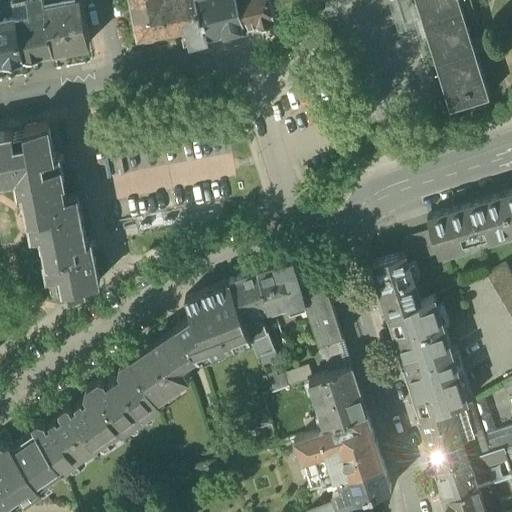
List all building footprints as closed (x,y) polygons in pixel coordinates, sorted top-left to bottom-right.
[(0,0),(0,58),(24,54),(13,0),(0,0)] [(13,0),(24,54),(55,48),(45,0),(13,0)] [(82,0),(45,0),(55,48),(67,46),(67,45),(91,41),(82,0)] [(193,38),(209,34),(200,0),(133,0),(139,31),(188,21),(193,38)] [(200,0),(209,34),(247,23),(241,0),(200,0)] [(272,0),(241,0),(247,23),(276,15),(272,0)] [(431,41),(419,2),(409,5),(407,0),(388,0),(398,31),(416,25),(422,44),(431,41)] [(418,0),(419,2),(431,41),(451,106),(491,94),(461,0),(418,0)] [(14,130),(12,130),(20,173),(18,173),(21,189),(31,187),(34,199),(28,200),(34,233),(44,231),(50,230),(52,241),(46,243),(49,257),(46,258),(50,275),(60,273),(62,285),(57,286),(57,289),(69,286),(71,294),(86,291),(84,283),(101,280),(98,263),(97,263),(91,236),(87,237),(78,191),(66,193),(63,180),(65,180),(60,151),(55,152),(49,120),(26,125),(26,127),(28,139),(16,142),(14,130)] [(26,127),(14,130),(16,142),(28,139),(26,127)] [(0,176),(18,173),(20,173),(12,130),(0,132),(0,176)] [(31,187),(21,189),(23,201),(28,200),(34,199),(31,187)] [(432,230),(438,252),(511,229),(511,190),(428,216),(432,230)] [(432,230),(426,232),(433,253),(438,252),(432,230)] [(426,232),(414,236),(420,257),(433,253),(426,232)] [(408,261),(420,257),(414,236),(401,240),(404,251),(408,261)] [(373,261),(390,314),(420,301),(408,261),(404,251),(373,261)] [(294,257),(257,268),(275,314),(307,304),(308,303),(302,283),(294,257)] [(486,274),(492,284),(511,272),(506,262),(486,274)] [(276,316),(275,314),(257,268),(231,278),(252,334),(260,355),(276,348),(265,320),(256,316),(257,314),(262,312),(263,315),(268,316),(268,318),(276,316)] [(492,284),(498,294),(511,285),(511,272),(492,284)] [(52,289),(57,289),(57,286),(62,285),(60,273),(50,275),(52,289)] [(309,309),(311,308),(333,301),(325,276),(302,283),(308,303),(307,304),(309,309)] [(192,312),(178,322),(199,353),(200,354),(252,334),(231,278),(186,296),(192,312)] [(511,285),(498,294),(504,304),(511,299),(511,285)] [(390,314),(418,403),(465,388),(435,294),(420,301),(390,314)] [(311,308),(314,318),(336,311),(333,301),(311,308)] [(344,335),(336,311),(314,318),(322,342),(344,335)] [(178,322),(163,333),(184,363),(199,353),(178,322)] [(192,375),(184,363),(163,333),(130,355),(156,392),(171,382),(174,387),(192,375)] [(322,342),(332,371),(353,363),(344,335),(322,342)] [(162,401),(156,392),(130,355),(121,362),(119,368),(122,371),(108,381),(106,377),(100,376),(87,385),(85,392),(88,396),(49,423),(46,420),(39,418),(34,422),(35,424),(38,428),(63,463),(65,467),(79,456),(78,455),(87,448),(88,449),(98,442),(97,441),(107,435),(108,437),(114,433),(122,427),(123,428),(130,423),(131,422),(131,421),(137,417),(138,418),(146,412),(146,411),(152,406),(153,408),(162,401)] [(310,378),(327,425),(368,411),(353,363),(332,371),(314,377),(310,378)] [(310,365),(287,372),(291,385),(310,378),(314,377),(310,365)] [(287,372),(275,377),(269,379),(273,391),(291,385),(287,372)] [(469,400),(465,388),(418,403),(422,415),(453,406),(469,400)] [(486,396),(473,400),(479,417),(491,413),(486,396)] [(473,399),(469,400),(453,406),(469,457),(489,450),(486,441),(484,434),(479,417),(473,400),(473,399)] [(453,406),(422,415),(438,467),(469,457),(453,406)] [(325,479),(340,474),(383,459),(368,411),(327,425),(296,436),(303,457),(316,453),(325,479)] [(479,417),(484,434),(497,430),(491,413),(479,417)] [(511,424),(497,430),(484,434),(486,441),(511,432),(511,424)] [(49,473),(63,463),(38,428),(15,443),(13,440),(8,443),(6,444),(7,445),(0,449),(0,510),(1,511),(2,511),(2,510),(8,506),(8,507),(9,506),(8,505),(13,502),(14,503),(15,502),(15,501),(17,500),(16,498),(24,493),(25,494),(28,493),(29,492),(28,491),(33,488),(34,489),(35,488),(41,483),(41,484),(42,483),(39,479),(47,473),(48,474),(49,473)] [(511,432),(486,441),(489,450),(504,446),(511,443),(511,432)] [(489,450),(469,457),(472,467),(477,466),(478,468),(508,458),(504,446),(489,450)] [(316,453),(303,457),(312,483),(325,479),(316,453)] [(479,486),(472,467),(469,457),(438,467),(448,496),(479,486)] [(391,484),(383,459),(340,474),(344,485),(334,488),(339,502),(391,484)] [(448,496),(452,511),(511,511),(511,509),(503,511),(487,511),(479,486),(448,496)] [(352,511),(348,499),(309,511),(352,511)]
